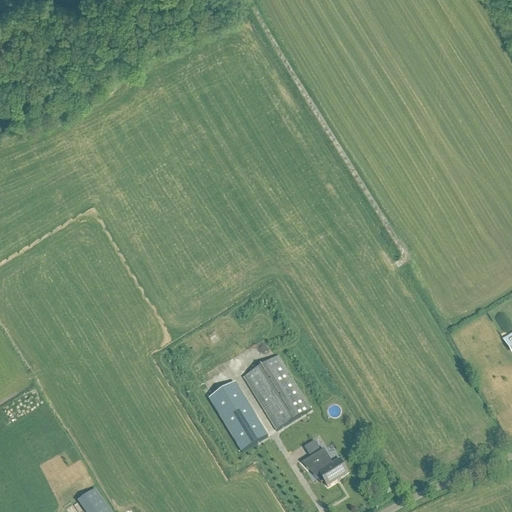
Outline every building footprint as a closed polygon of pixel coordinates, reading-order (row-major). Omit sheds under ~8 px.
[(217,295),(233,324),(243,318),(227,289),(217,295)] [(511,335),(502,341),(511,356),(511,355),(511,335)] [(311,412),(279,359),(243,381),(275,434),(311,412)] [(211,400),(208,402),(242,454),(245,453),(268,438),(235,385),(211,400)] [(321,453),(301,465),(309,473),(316,468),(319,474),(318,474),(320,477),(328,489),(349,476),(340,461),(333,466),(328,457),(324,459),(321,453)]
